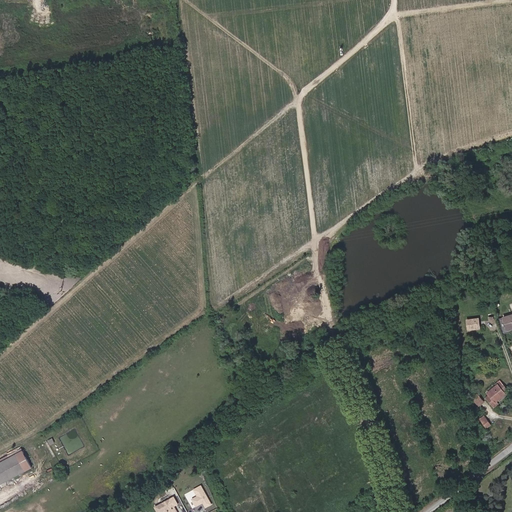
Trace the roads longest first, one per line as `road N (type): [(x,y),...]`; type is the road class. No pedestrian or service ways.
road 1 (track): [(398,511),(331,330),(290,80),(191,0)]
road 2 (track): [(393,0),(380,27),(0,355)]
